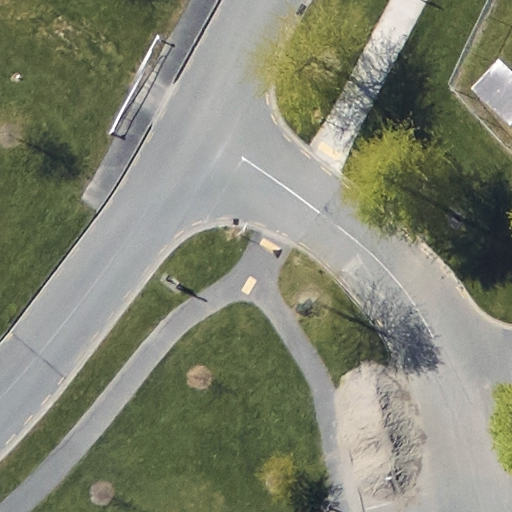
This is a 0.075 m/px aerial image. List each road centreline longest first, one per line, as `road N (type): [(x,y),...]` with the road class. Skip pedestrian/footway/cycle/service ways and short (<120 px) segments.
road 1 (residential): [(479,511),(442,354),(426,322),(349,237),(195,129)]
road 2 (residential): [(195,129),(143,217),(0,402)]
road 3 (residential): [(195,129),(265,0)]
